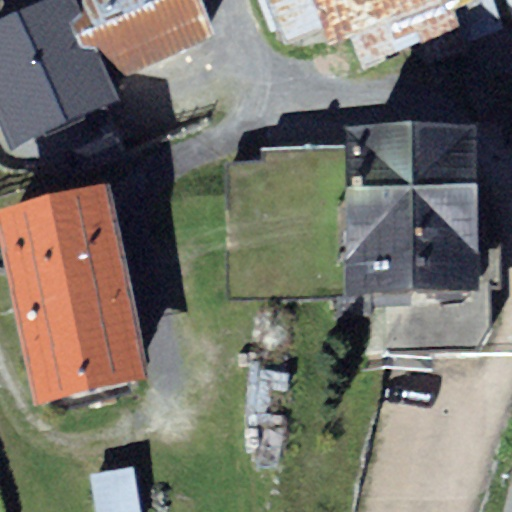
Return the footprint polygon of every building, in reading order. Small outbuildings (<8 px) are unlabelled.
[(212,46),(193,0),(67,0),(0,27),(0,110),(7,129),(212,46)] [(414,0),(310,0),(324,35),(414,0)] [(433,0),(437,11),(465,0),(433,0)] [(486,156),(357,151),(351,306),(480,311),(486,156)] [(106,192),(0,217),(0,228),(43,410),(151,385),(106,192)]
